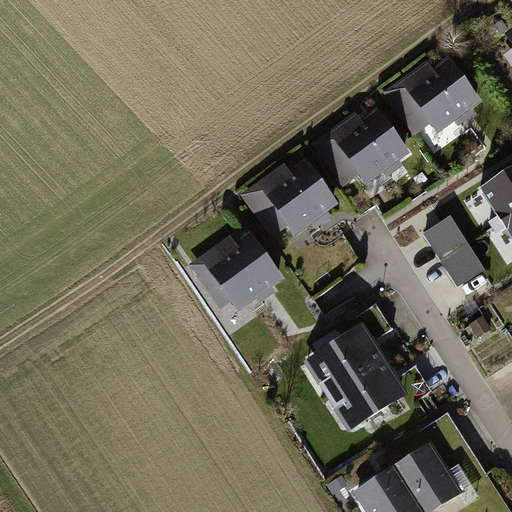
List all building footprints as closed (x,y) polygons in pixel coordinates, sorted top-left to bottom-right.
[(432,127),(441,139),(487,107),(453,58),(434,72),(429,65),(389,94),(419,136),(432,127)] [(360,178),(366,187),(391,170),(395,175),(408,166),(404,161),(412,155),(381,110),(362,123),(357,116),(316,144),(347,187),(360,178)] [(288,230),(296,242),(342,210),(308,161),(290,174),(285,168),(244,196),(275,239),(288,230)] [(511,169),(481,189),(499,217),(490,223),(494,228),(511,216),(511,169)] [(511,216),(494,228),(497,234),(506,228),(511,238),(511,216)] [(450,219),(425,235),(442,261),(467,245),(450,219)] [(234,301),(243,313),(256,304),(260,309),(281,294),(277,289),(289,281),(255,232),(246,239),(236,245),(232,239),(191,267),(221,310),(234,301)] [(484,271),(467,245),(442,261),(458,287),(484,271)] [(486,321),(475,328),(482,339),(493,331),(486,321)] [(307,364),(329,399),(390,361),(368,326),(307,364)] [(329,399),(350,434),(412,397),(390,361),(329,399)] [(400,468),(426,511),(438,511),(467,495),(437,446),(400,468)] [(426,511),(400,468),(357,494),(367,511),(426,511)]
